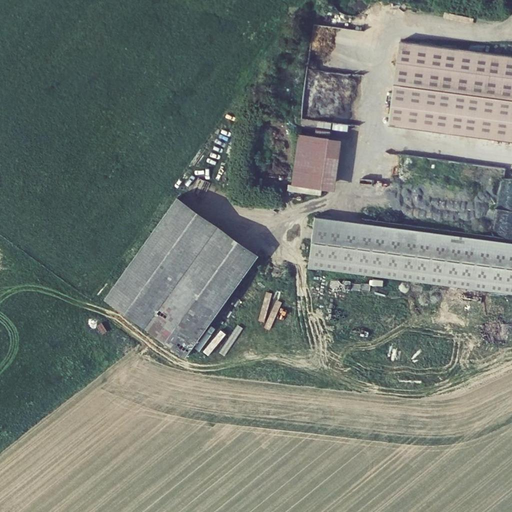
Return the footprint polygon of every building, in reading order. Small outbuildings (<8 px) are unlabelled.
[(511,57),(397,42),(386,126),(511,143),(511,57)] [(320,190),(327,140),(296,136),(290,186),(320,190)] [(178,197),(105,299),(186,357),(261,254),(178,197)] [(511,255),(312,229),(307,269),(511,296),(511,255)] [(69,432),(73,438),(87,430),(83,423),(69,432)]
